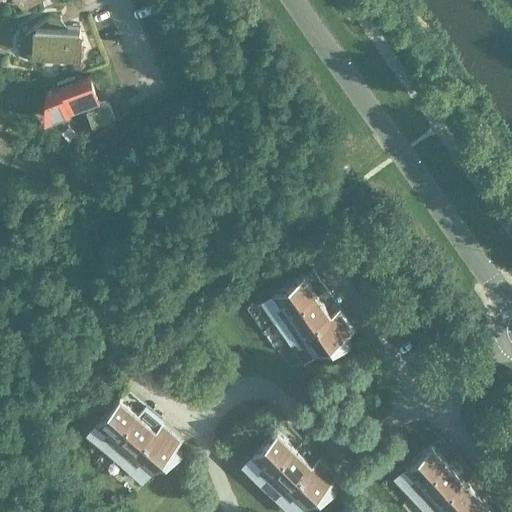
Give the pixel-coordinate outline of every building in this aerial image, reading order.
[(61,16),(50,16),(27,32),(26,51),(35,52),(80,54),(81,26),(61,25),(61,16)] [(101,99),(92,75),(91,73),(75,79),(74,77),(75,76),(75,75),(57,82),(57,83),(58,83),(59,85),(46,90),(46,99),(45,120),(101,99)] [(109,102),(87,111),(93,127),(115,118),(109,102)] [(0,155),(13,161),(18,149),(0,137),(0,155)] [(31,157),(18,149),(13,161),(26,168),(31,157)] [(318,292),(303,271),(295,277),(273,293),(288,313),(318,292)] [(332,311),(318,292),(288,313),(302,333),(332,311)] [(357,324),(343,304),(332,311),(302,333),(316,353),(357,324)] [(139,411),(120,394),(113,401),(114,402),(96,422),(115,438),(139,411)] [(157,426),(139,411),(115,438),(133,454),(157,426)] [(185,432),(166,416),(157,426),(133,454),(152,471),(185,432)] [(296,444),(277,427),(271,434),(252,454),(270,471),(296,444)] [(449,460),(431,441),(424,448),(405,467),(422,485),(449,460)] [(313,461),(296,444),(270,471),(287,488),(313,461)] [(340,469),(322,451),(313,461),(287,488),(305,505),(340,469)] [(465,477),(449,460),(422,485),(438,502),(465,477)] [(462,511),(482,495),(465,477),(438,502),(447,511),(462,511)] [(497,511),(482,495),(462,511),(497,511)] [(511,511),(511,507),(508,503),(498,511),(511,511)]
